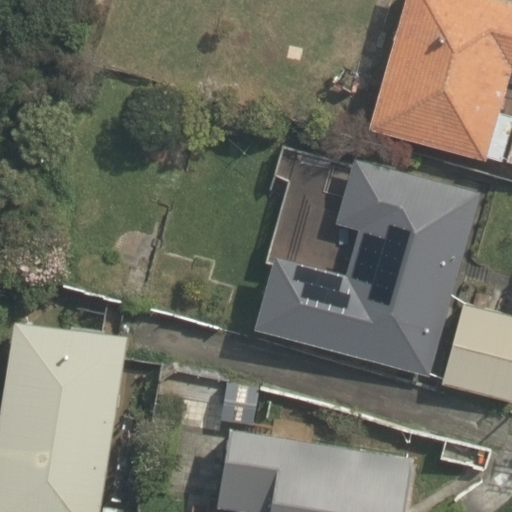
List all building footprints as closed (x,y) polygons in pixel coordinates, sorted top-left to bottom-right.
[(403,0),(369,123),(511,163),(511,117),(497,113),(509,69),(511,69),(511,2),(502,0),(403,0)] [(297,100),(344,114),(351,91),(368,96),(375,73),(356,67),(367,31),(333,21),(320,63),(308,59),(296,100),(297,100)] [(257,327),(429,376),(481,191),(352,155),(333,223),(358,229),(345,275),(275,255),(255,327),(257,327)] [(129,264),(85,247),(75,275),(119,291),(129,264)] [(442,383),(511,400),(511,315),(462,303),(442,383)] [(0,511),(102,511),(131,339),(17,321),(0,421),(0,511)] [(402,511),(412,458),(231,425),(216,507),(241,511),(402,511)]
